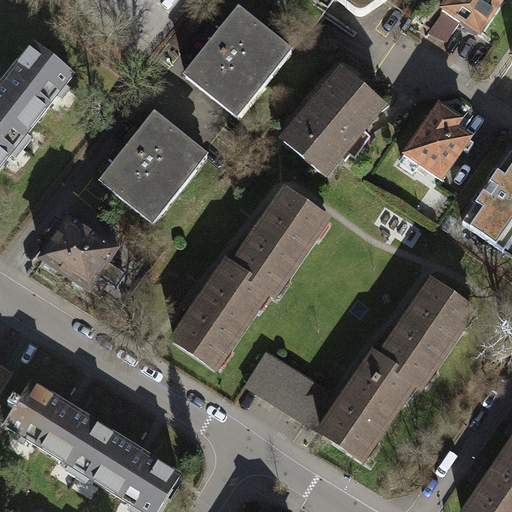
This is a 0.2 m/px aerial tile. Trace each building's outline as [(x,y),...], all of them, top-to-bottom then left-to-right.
[(333,0),(360,20),(386,0),(333,0)] [(451,0),(432,29),(446,41),(462,20),(482,35),(505,0),(451,0)] [(186,77),(232,114),(252,90),(258,94),(270,79),(264,74),(285,50),(239,12),(186,77)] [(35,46),(0,88),(0,132),(18,147),(70,78),(35,46)] [(286,143),(319,171),(330,159),(335,163),(345,152),(352,158),(370,136),(363,130),(382,108),(345,76),(286,143)] [(440,109),(402,162),(415,171),(419,166),(439,181),(469,140),(455,129),(459,123),(440,109)] [(156,117),(102,183),(147,220),(168,195),(174,200),(187,184),(181,179),(201,154),(156,117)] [(0,170),(18,147),(0,132),(0,170)] [(502,251),(511,236),(511,159),(510,159),(464,224),(502,251)] [(234,272),(266,293),(272,297),(325,219),(287,193),(234,272)] [(87,291),(115,251),(68,220),(40,263),(87,291)] [(266,293),(234,272),(227,266),(175,344),(214,370),(266,293)] [(380,362),(412,384),(418,388),(470,310),(432,285),(380,362)] [(326,394),(266,354),(247,383),(307,423),(326,394)] [(412,384),(380,362),(374,358),(342,405),(322,433),(322,434),(361,460),(412,384)] [(8,371),(0,383),(0,422),(5,426),(30,386),(8,371)] [(80,472),(104,433),(30,386),(5,426),(80,472)] [(333,399),(326,394),(307,423),(314,427),(322,433),(342,405),(333,399)] [(104,433),(80,472),(142,511),(158,511),(179,477),(104,433)] [(511,511),(511,458),(507,455),(468,511),(511,511)]
